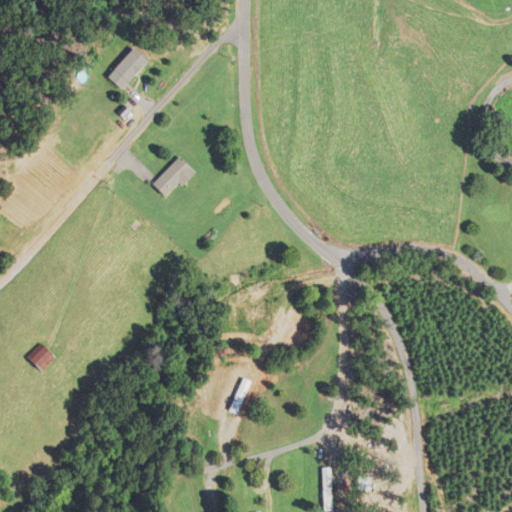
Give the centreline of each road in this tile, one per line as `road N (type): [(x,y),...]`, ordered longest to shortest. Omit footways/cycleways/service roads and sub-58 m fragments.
road 1 (residential): [(425,511),(410,370),(387,311),(288,215),(254,154),(247,0)]
road 2 (residential): [(247,20),(0,283)]
road 3 (residential): [(349,272),(353,334),(342,424),(211,472)]
